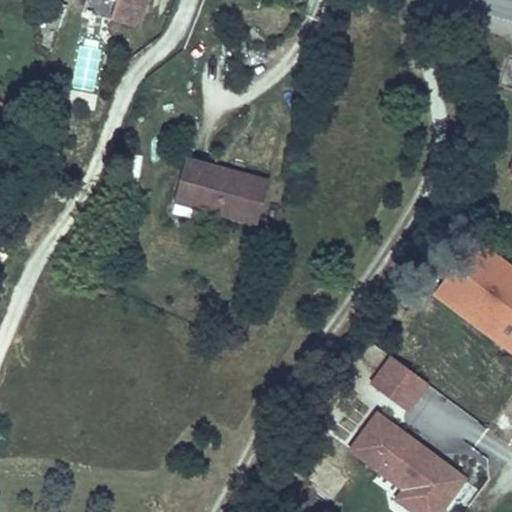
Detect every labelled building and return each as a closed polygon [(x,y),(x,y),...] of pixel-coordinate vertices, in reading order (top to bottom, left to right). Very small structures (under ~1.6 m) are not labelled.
[(87,0),(86,0),(81,16),(110,24),(115,10),(87,0)] [(148,0),(118,0),(115,10),(110,24),(137,32),(148,0)] [(73,104),(96,107),(103,46),(79,44),(73,104)] [(267,178),(224,166),(223,170),(215,168),(216,164),(184,155),(172,198),(256,220),(267,178)] [(429,293),(511,354),(511,264),(472,235),(429,293)] [(368,380),(408,409),(427,383),(388,353),(368,380)] [(409,511),(439,511),(466,476),(374,408),(344,447),(398,488),(390,498),(409,511)] [(317,480),(339,491),(345,476),(323,466),(317,480)]
